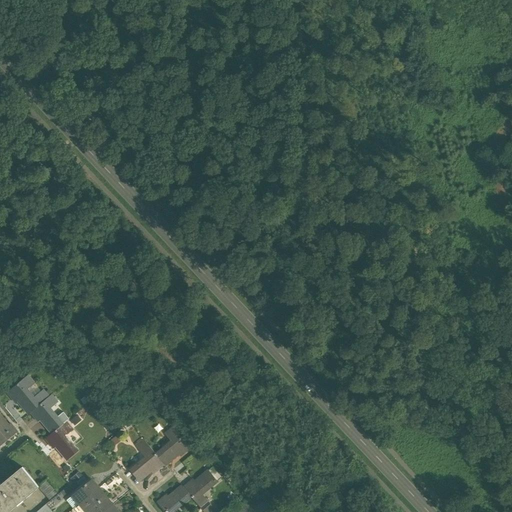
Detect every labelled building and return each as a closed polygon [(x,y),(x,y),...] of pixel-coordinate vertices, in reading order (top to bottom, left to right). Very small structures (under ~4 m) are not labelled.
[(31,402),(24,393),(34,384),(28,377),(8,393),(13,399),(15,398),(29,415),(31,413),(39,406),(34,399),(31,402)] [(55,421),(48,413),(58,404),(51,396),(39,406),(31,413),(36,419),(38,417),(52,434),(63,425),(58,419),(55,421)] [(8,425),(0,416),(0,446),(17,433),(10,424),(8,425)] [(70,448),(63,439),(73,431),(66,423),(63,425),(52,434),(46,439),(52,445),(54,444),(68,461),(78,452),(73,445),(70,448)] [(163,449),(156,455),(164,464),(165,466),(182,452),(183,454),(189,449),(173,429),(165,435),(173,445),(165,452),(163,449)] [(140,468),(137,465),(130,471),(139,481),(156,467),(158,469),(164,464),(156,455),(147,444),(140,451),(148,461),(140,468)] [(0,511),(8,511),(38,489),(38,488),(24,470),(2,488),(0,484),(0,511)] [(208,471),(192,485),(190,484),(184,489),(191,497),(201,508),(208,502),(200,492),(208,485),(211,488),(217,482),(208,471)] [(92,480),(73,496),(80,504),(99,488),(92,480)] [(59,494),(47,481),(38,488),(38,489),(50,502),(59,494)] [(184,489),(182,486),(165,500),(164,499),(158,504),(164,511),(177,511),(173,507),(182,500),(184,503),(191,497),(184,489)] [(99,488),(80,504),(86,511),(87,511),(106,497),(99,488)] [(258,490),(253,494),(261,503),(265,499),(258,490)] [(261,503),(253,494),(249,497),(256,506),(261,503)] [(73,496),(67,501),(73,509),(80,504),(73,496)] [(106,497),(87,511),(104,511),(113,505),(106,497)] [(256,506),(249,497),(245,501),(252,510),(256,506)] [(249,511),(252,510),(245,501),(241,504),(246,511),(249,511)]
